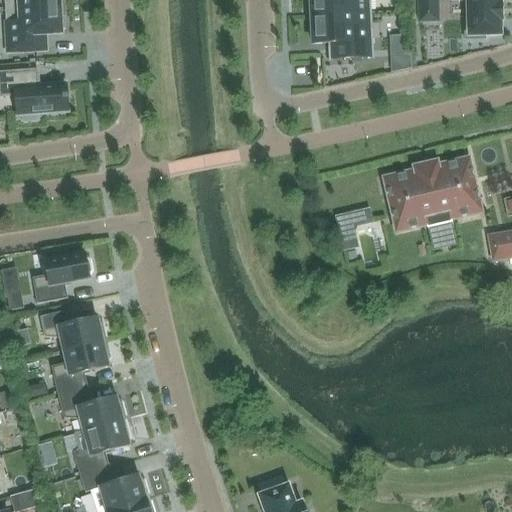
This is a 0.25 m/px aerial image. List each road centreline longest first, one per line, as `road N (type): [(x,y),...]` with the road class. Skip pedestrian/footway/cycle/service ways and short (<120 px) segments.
road 1 (residential): [(0,244),(141,221),(214,511)]
road 2 (residential): [(511,55),(266,111),(254,0)]
road 3 (residential): [(122,0),(130,137),(0,158)]
